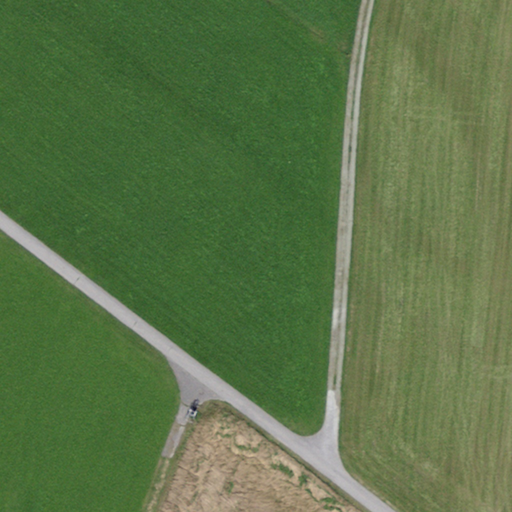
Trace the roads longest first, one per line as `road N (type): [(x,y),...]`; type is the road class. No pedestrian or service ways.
road 1 (track): [(0,219),(390,511)]
road 2 (track): [(335,471),(338,334),(371,0)]
